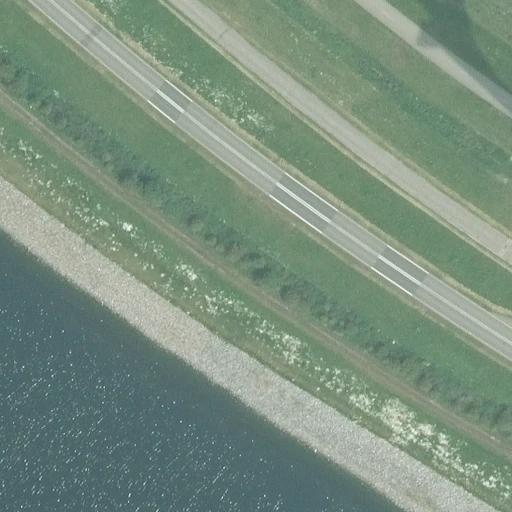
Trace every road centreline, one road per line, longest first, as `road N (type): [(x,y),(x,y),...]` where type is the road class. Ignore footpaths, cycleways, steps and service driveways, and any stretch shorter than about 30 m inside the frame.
road 1 (primary): [(511,345),(312,211),(49,0)]
road 2 (unclassified): [(511,254),(183,0)]
